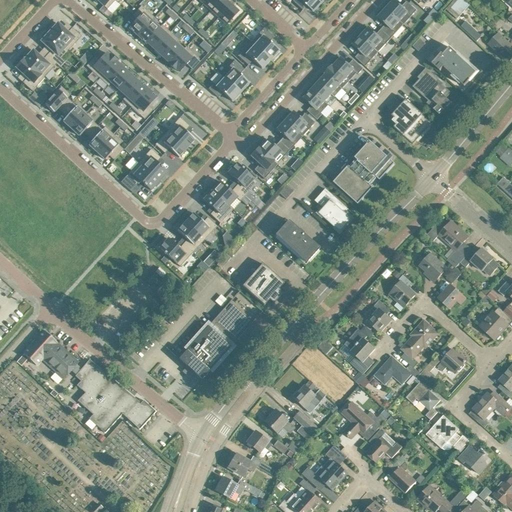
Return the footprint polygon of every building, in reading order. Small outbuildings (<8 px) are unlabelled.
[(93,0),(97,3),(98,2),(107,10),(115,1),(118,4),(121,0),(93,0)] [(211,11),(220,0),(207,0),(203,4),(211,11)] [(218,18),(231,5),(225,0),(220,0),(211,11),(218,18)] [(322,3),(318,0),(293,0),(292,1),(302,11),(307,6),(314,12),(322,3)] [(417,11),(407,1),(402,7),(394,0),(393,0),(386,9),(404,25),(417,11)] [(429,0),(412,0),(422,8),(429,0)] [(457,19),(469,4),(463,0),(456,0),(447,11),(457,19)] [(226,25),(239,12),(231,5),(218,18),(226,25)] [(153,20),(155,18),(141,6),(133,16),(137,20),(129,28),(138,36),(153,20)] [(169,9),(165,13),(170,17),(173,13),(169,9)] [(404,25),(386,9),(378,17),(386,24),(381,30),(391,39),(404,25)] [(434,9),(429,15),(434,19),(439,14),(434,9)] [(173,13),(170,17),(175,21),(178,18),(173,13)] [(429,15),(425,20),(429,24),(434,19),(429,15)] [(161,27),(160,27),(153,20),(138,36),(146,44),(147,43),(161,27)] [(477,42),(481,37),(465,22),(461,27),(477,42)] [(69,50),(81,37),(72,28),(68,33),(58,24),(50,33),(65,47),(69,50)] [(184,24),(181,27),(186,32),(189,28),(184,24)] [(155,50),(170,33),(162,25),(160,27),(161,27),(147,43),(155,50)] [(189,28),(186,32),(191,36),(194,32),(189,28)] [(264,28),(251,42),(270,60),(272,58),(273,59),(277,54),(276,53),(279,51),(269,42),(274,37),(264,28)] [(391,39),(381,30),(376,35),(369,28),(365,32),(363,30),(360,35),(361,36),(378,53),(391,39)] [(61,59),(69,50),(65,47),(50,33),(48,34),(47,33),(41,39),(43,40),(41,42),(51,51),(47,55),(57,64),(56,64),(60,68),(65,62),(61,59)] [(177,42),(179,40),(170,33),(155,50),(163,57),(177,42)] [(511,58),(511,47),(510,46),(498,34),(489,44),(508,63),(511,58)] [(378,53),(361,36),(353,45),(360,52),(356,57),(366,66),(378,53)] [(418,52),(425,44),(420,38),(412,46),(418,52)] [(465,56),(482,71),(494,57),(471,38),(466,44),(471,49),(465,56)] [(226,39),(221,44),(225,48),(230,43),(226,39)] [(185,49),(184,49),(177,42),(163,57),(170,64),(185,49)] [(270,60),(251,42),(238,57),(248,66),(252,61),(262,69),(270,60)] [(191,69),(199,59),(186,47),(184,49),(185,49),(170,64),(169,65),(175,70),(176,69),(179,72),(186,64),(191,69)] [(478,73),(450,48),(443,55),(442,54),(432,64),(440,72),(444,68),(465,87),(478,73)] [(57,64),(47,55),(43,60),(33,51),(31,52),(30,51),(25,57),(26,58),(25,60),(44,78),(56,64),(57,64)] [(115,61),(115,62),(116,61),(110,56),(110,57),(107,54),(100,61),(95,57),(86,66),(99,78),(115,61)] [(363,69),(353,60),(349,65),(341,58),(333,66),(347,78),(354,71),(358,75),(363,69)] [(44,78),(25,60),(24,60),(16,68),(27,78),(22,83),(32,92),(44,78)] [(107,86),(123,69),(115,62),(115,61),(99,78),(107,86)] [(221,75),(223,77),(240,93),(249,83),(239,75),(244,70),(234,61),(221,75)] [(347,78),(333,66),(333,67),(332,66),(325,74),(326,75),(326,74),(342,89),(350,81),(347,78)] [(427,103),(439,115),(451,102),(446,98),(451,93),(442,85),(443,84),(426,68),(425,69),(427,71),(413,87),(428,101),(427,103)] [(118,89),(131,76),(123,69),(107,86),(115,93),(119,90),(118,89)] [(342,89),(326,74),(326,75),(319,82),(332,94),(332,95),(335,97),(342,89)] [(354,91),(359,96),(374,81),(368,75),(354,91)] [(126,97),(139,83),(138,83),(131,76),(118,89),(119,90),(126,96),(126,97)] [(223,77),(215,85),(213,84),(208,89),(218,98),(223,93),(232,102),(234,99),(235,100),(240,95),(239,94),(240,93),(223,77)] [(80,80),(76,84),(81,88),(85,84),(80,80)] [(131,108),(148,89),(139,82),(138,83),(139,83),(126,97),(126,96),(123,100),(131,108)] [(332,94),(319,82),(311,90),(325,102),(332,95),(332,94)] [(58,108),(62,113),(71,103),(67,98),(70,95),(61,87),(45,105),(53,113),(58,108)] [(96,88),(93,92),(97,96),(101,92),(96,88)] [(156,97),(148,89),(131,108),(144,120),(153,110),(148,106),(156,97)] [(329,105),(325,102),(311,90),(304,98),(312,106),(307,111),(317,120),(322,115),(321,113),(329,105)] [(101,92),(97,96),(102,101),(106,97),(101,92)] [(34,95),(29,99),(38,107),(43,103),(34,95)] [(93,96),(89,99),(94,104),(97,100),(93,96)] [(97,100),(94,104),(99,108),(102,104),(97,100)] [(432,123),(406,100),(397,111),(395,114),(397,116),(392,121),(397,125),(394,128),(413,145),(432,123)] [(76,107),(71,103),(62,113),(67,117),(63,121),(71,129),(84,114),(85,115),(86,113),(78,105),(76,107)] [(112,103),(109,106),(113,111),(117,107),(112,103)] [(117,107),(113,111),(118,115),(122,111),(117,107)] [(315,123),(305,113),(300,119),(292,112),(284,121),(302,137),(315,123)] [(0,225),(13,212),(9,208),(20,196),(51,224),(54,221),(65,231),(62,234),(78,248),(86,239),(89,241),(95,234),(93,231),(104,219),(93,208),(96,206),(80,191),(77,194),(46,166),(51,161),(30,141),(0,114),(0,225)] [(97,126),(85,115),(84,114),(71,129),(79,137),(83,132),(88,136),(97,126)] [(185,131),(189,127),(180,118),(167,131),(187,149),(195,140),(185,131)] [(118,119),(115,123),(120,127),(123,124),(118,119)] [(302,137),(284,121),(276,129),(284,137),(279,142),(289,151),(302,137)] [(330,122),(325,127),(331,133),(336,128),(330,122)] [(123,124),(120,127),(125,132),(128,128),(123,124)] [(97,153),(113,134),(105,127),(102,130),(97,126),(88,136),(93,140),(88,145),(97,153)] [(325,127),(320,132),(327,138),(331,133),(325,127)] [(187,149),(167,131),(155,145),(164,154),(169,149),(179,158),(187,149)] [(122,142),(113,134),(97,153),(105,160),(109,156),(114,160),(124,150),(119,146),(122,142)] [(139,134),(134,139),(139,144),(144,139),(139,134)] [(358,161),(355,165),(374,182),(377,178),(380,181),(395,164),(383,153),(386,150),(374,139),(371,143),(368,140),(366,143),(368,145),(356,159),(358,161)] [(289,151),(279,142),(275,147),(267,140),(259,148),(273,161),(281,153),(284,156),(289,151)] [(511,149),(502,141),(494,151),(510,166),(511,163),(511,149)] [(277,165),(273,161),(259,148),(250,157),(259,165),(254,170),(264,179),(277,165)] [(160,158),(151,149),(138,163),(159,182),(159,181),(167,173),(162,168),(161,166),(160,167),(156,163),(160,158)] [(126,177),(121,182),(130,191),(135,185),(140,181),(143,184),(144,185),(145,187),(146,186),(151,191),(155,186),(156,187),(160,182),(159,181),(159,182),(138,163),(126,177)] [(228,173),(239,183),(235,188),(244,196),(257,183),(243,170),(244,169),(242,168),(236,163),(232,167),(233,168),(228,173)] [(370,185),(374,182),(355,165),(352,169),(349,166),(334,183),(358,205),(373,188),(370,185)] [(511,185),(503,178),(497,184),(511,198),(511,185)] [(240,201),(244,196),(235,188),(231,192),(227,188),(225,186),(225,187),(220,182),(216,187),(215,186),(211,191),(212,191),(229,206),(236,198),(240,201)] [(286,185),(283,189),(290,195),(293,191),(286,185)] [(290,195),(283,189),(279,193),(286,200),(290,195)] [(319,214),(323,217),(339,232),(351,219),(351,218),(354,215),(326,189),(315,201),(324,209),(319,214)] [(232,209),(229,206),(212,191),(204,200),(209,205),(208,205),(210,206),(214,210),(210,215),(220,223),(232,209)] [(260,201),(255,206),(259,209),(263,204),(260,201)] [(193,214),(185,222),(204,240),(217,226),(207,218),(203,222),(193,214)] [(319,249),(303,234),(304,233),(299,229),(298,230),(295,227),(288,221),(275,235),(306,264),(319,249)] [(192,253),(204,240),(185,222),(177,231),(187,240),(183,244),(192,253)] [(459,248),(464,243),(464,242),(469,237),(451,222),(445,229),(438,223),(427,235),(434,241),(439,236),(455,251),(447,261),(455,268),(460,263),(472,250),(471,249),(471,250),(467,254),(459,248)] [(180,267),(192,253),(183,244),(179,249),(168,239),(163,244),(162,243),(158,248),(164,253),(165,255),(166,254),(180,267)] [(499,266),(493,260),(493,259),(482,249),(476,256),(471,251),(472,250),(460,263),(466,268),(472,262),(483,271),(484,270),(490,276),(499,266)] [(446,269),(431,254),(420,266),(431,276),(429,278),(434,283),(441,275),(446,269)] [(32,256),(25,264),(30,268),(37,261),(32,256)] [(278,289),(284,284),(262,264),(242,286),(264,306),(269,300),(274,304),(278,298),(279,298),(283,293),(278,289)] [(452,284),(462,274),(455,268),(446,279),(452,284)] [(397,270),(393,275),(398,280),(402,275),(397,270)] [(416,295),(407,287),(412,283),(403,275),(399,280),(401,282),(390,295),(404,308),(416,295)] [(0,290),(3,294),(10,288),(0,277),(0,290)] [(54,279),(49,285),(57,293),(63,288),(54,279)] [(511,286),(511,287),(506,282),(498,292),(504,297),(507,293),(511,298),(511,303),(504,312),(511,318),(511,319),(511,286)] [(466,299),(450,285),(438,299),(450,309),(457,301),(461,304),(466,299)] [(481,291),(478,294),(483,299),(486,295),(481,291)] [(491,291),(487,296),(493,302),(498,297),(491,291)] [(391,321),(386,316),(391,311),(383,304),(379,300),(371,309),(376,313),(367,324),(372,328),(373,326),(381,333),(391,321)] [(201,380),(253,323),(252,322),(252,323),(230,303),(230,302),(178,359),(201,380)] [(511,318),(504,312),(499,308),(494,313),(493,312),(479,327),(495,341),(508,326),(506,324),(511,318)] [(466,317),(461,322),(466,326),(470,321),(466,317)] [(425,348),(432,341),(438,334),(424,321),(411,335),(413,337),(405,345),(403,348),(402,349),(405,353),(401,357),(401,358),(401,357),(410,365),(414,368),(418,364),(412,359),(423,347),(425,348)] [(375,350),(368,343),(364,339),(365,338),(366,338),(367,337),(358,329),(344,345),(357,357),(353,361),(357,365),(355,368),(359,372),(363,375),(375,362),(374,362),(372,364),(366,359),(375,350)] [(75,367),(79,363),(44,331),(23,354),(36,366),(42,360),(63,379),(71,371),(76,375),(80,371),(75,367)] [(466,362),(453,350),(442,362),(455,374),(466,362)] [(28,359),(23,355),(17,362),(21,366),(28,359)] [(431,372),(441,361),(436,356),(426,367),(431,372)] [(420,375),(414,368),(410,365),(406,370),(394,358),(390,363),(388,361),(374,376),(385,385),(393,377),(402,385),(411,375),(416,379),(420,375)] [(109,398),(119,385),(89,360),(80,371),(76,375),(75,377),(81,381),(77,386),(85,393),(78,401),(93,415),(109,398)] [(442,362),(437,367),(443,372),(447,367),(442,362)] [(511,366),(499,381),(510,391),(511,389),(511,366)] [(18,367),(12,375),(20,381),(23,378),(43,393),(46,389),(18,367)] [(359,372),(352,379),(358,385),(359,383),(365,377),(366,376),(364,374),(363,375),(359,372)] [(440,401),(428,389),(431,385),(433,387),(433,386),(420,375),(416,379),(420,383),(406,398),(412,404),(416,399),(429,411),(425,416),(430,420),(437,413),(433,409),(440,401)] [(365,377),(359,383),(364,388),(370,382),(365,377)] [(413,377),(406,384),(409,386),(414,381),(416,379),(413,377)] [(304,387),(293,398),(300,405),(303,408),(304,408),(310,413),(326,396),(315,386),(310,381),(304,387)] [(156,412),(143,401),(141,404),(119,385),(109,398),(93,415),(89,419),(105,433),(122,414),(139,430),(156,412)] [(511,408),(496,394),(493,398),(488,393),(473,410),(484,420),(495,408),(504,416),(511,408)] [(376,431),(388,419),(381,413),(377,417),(371,410),(367,415),(353,402),(342,413),(352,423),(345,431),(353,438),(360,431),(363,434),(371,426),(376,431)] [(287,421),(282,417),(275,410),(275,411),(273,409),(268,414),(270,416),(264,422),(276,433),(282,427),(290,434),(295,429),(287,421)] [(312,423),(300,412),(294,418),(306,430),(312,423)] [(461,438),(455,432),(453,430),(456,427),(443,416),(437,423),(426,435),(442,449),(445,452),(446,452),(447,452),(449,451),(450,451),(451,450),(453,447),(459,452),(462,449),(469,441),(463,436),(461,438)] [(391,417),(387,422),(391,426),(395,421),(391,417)] [(428,423),(423,428),(428,432),(432,427),(428,423)] [(312,436),(301,426),(297,431),(307,441),(312,436)] [(385,434),(380,430),(369,442),(371,440),(375,444),(366,454),(378,465),(379,465),(377,463),(386,453),(392,459),(402,448),(397,443),(393,447),(382,437),(385,434)] [(272,445),(263,438),(255,431),(246,442),(259,453),(264,447),(267,450),(272,445)] [(101,433),(97,438),(102,442),(106,437),(101,433)] [(171,464),(133,433),(118,452),(148,476),(154,469),(162,475),(171,464)] [(288,449),(277,441),(273,446),(283,454),(288,449)] [(295,455),(299,450),(291,444),(288,449),(295,455)] [(346,457),(334,446),(325,455),(330,459),(323,467),(340,483),(347,474),(336,464),(340,460),(342,462),(346,457)] [(491,461),(485,456),(486,455),(484,453),(483,454),(480,451),(477,455),(475,453),(476,452),(470,446),(463,454),(458,459),(464,464),(466,462),(479,474),(484,469),(491,461)] [(257,466),(251,463),(245,459),(236,454),(228,468),(237,473),(243,477),(248,469),(253,473),(257,466)] [(401,465),(407,459),(402,455),(396,461),(401,465)] [(293,458),(288,463),(293,467),(297,462),(293,458)] [(271,476),(275,470),(261,462),(257,468),(271,476)] [(288,463),(283,469),(288,473),(293,467),(288,463)] [(340,483),(323,467),(315,475),(307,468),(301,474),(312,484),(318,478),(332,491),(340,483)] [(416,482),(400,467),(389,479),(405,494),(416,482)] [(275,470),(271,476),(277,480),(279,473),(275,470)] [(511,474),(503,484),(502,482),(497,488),(498,489),(493,495),(506,506),(507,505),(511,508),(511,474)] [(261,492),(248,485),(240,480),(237,485),(222,478),(215,491),(224,496),(231,499),(234,492),(242,496),(244,491),(258,498),(261,492)] [(321,504),(310,494),(314,489),(303,479),(299,484),(306,490),(298,498),(314,511),(321,504)] [(448,511),(453,507),(440,495),(439,496),(429,487),(424,492),(417,500),(424,506),(425,504),(433,511),(435,511),(439,509),(442,511),(448,511)] [(487,488),(479,496),(484,501),(492,492),(487,488)] [(457,497),(463,502),(465,500),(468,496),(463,491),(457,497)] [(313,511),(314,511),(298,498),(291,506),(284,500),(280,505),(287,511),(291,511),(294,510),(296,511),(313,511)] [(487,511),(481,506),(475,501),(470,506),(465,500),(463,502),(459,507),(453,511),(487,511)] [(379,511),(383,509),(375,502),(367,511),(361,505),(355,511),(379,511)]
